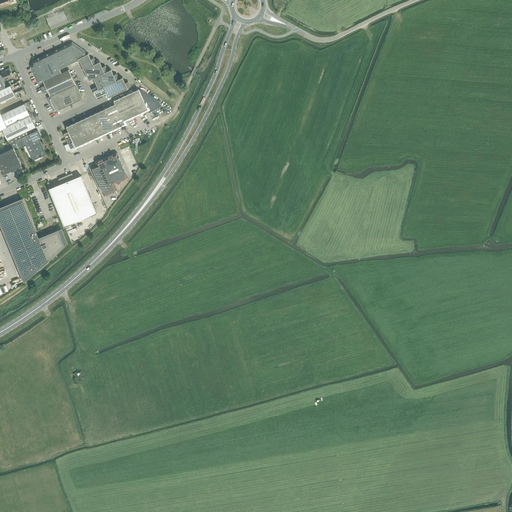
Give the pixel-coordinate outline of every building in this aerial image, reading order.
[(72,42),(69,43),(77,60),(78,59),(78,58),(86,54),(85,51),(72,42)] [(69,43),(61,47),(68,64),(77,60),(69,43)] [(61,47),(51,52),(59,68),(68,64),(61,47)] [(51,52),(42,56),(52,76),(61,72),(59,68),(51,52)] [(88,53),(86,54),(78,58),(78,59),(79,59),(81,63),(91,59),(90,59),(88,53)] [(38,83),(43,80),(44,80),(52,76),(42,56),(33,60),(31,66),(38,83)] [(93,57),(90,59),(91,59),(81,63),(83,69),(96,63),(93,57)] [(99,61),(96,63),(83,69),(88,80),(93,78),(93,77),(107,71),(105,65),(102,67),(99,61)] [(3,76),(4,80),(12,77),(10,73),(11,72),(10,68),(5,69),(6,71),(1,73),(3,76)] [(41,87),(42,90),(72,76),(68,69),(61,72),(52,76),(44,80),(43,80),(45,85),(41,87)] [(111,69),(107,71),(93,77),(93,78),(98,88),(102,86),(119,79),(118,78),(116,73),(113,74),(111,69)] [(0,74),(0,101),(15,95),(10,84),(6,86),(5,83),(0,74)] [(48,91),(50,95),(58,91),(75,83),(72,76),(42,90),(43,93),(48,91)] [(122,77),(118,78),(119,79),(102,86),(107,97),(130,87),(127,81),(125,82),(122,77)] [(62,99),(51,104),(54,111),(56,109),(57,110),(82,98),(75,83),(58,91),(62,99)] [(138,88),(113,100),(114,103),(115,103),(123,120),(147,109),(149,112),(156,108),(160,103),(140,89),(139,89),(138,88)] [(47,97),(51,104),(62,99),(58,91),(50,95),(50,96),(47,97)] [(24,103),(2,114),(7,125),(29,114),(31,113),(30,112),(28,112),(24,103)] [(114,103),(105,108),(114,128),(125,123),(123,120),(115,103),(114,103)] [(105,108),(95,112),(100,122),(105,133),(114,128),(105,108)] [(95,112),(85,117),(90,127),(100,122),(95,112)] [(7,126),(14,137),(15,140),(37,130),(35,127),(36,127),(29,114),(7,125),(7,126)] [(68,131),(63,134),(70,149),(95,137),(90,127),(85,117),(66,126),(68,131)] [(100,122),(90,127),(95,137),(105,133),(100,122)] [(37,130),(15,140),(19,148),(27,145),(33,159),(45,154),(38,139),(40,138),(37,130)] [(0,153),(0,165),(4,174),(21,165),(13,147),(0,153)] [(117,152),(103,158),(107,166),(120,160),(117,152)] [(107,166),(103,158),(95,162),(97,166),(92,169),(104,196),(117,190),(114,184),(110,175),(107,166)] [(124,169),(120,160),(107,166),(110,175),(124,169)] [(124,169),(110,175),(114,184),(128,178),(124,169)] [(49,189),(64,226),(97,213),(81,176),(74,179),(72,174),(59,179),(61,184),(49,189)] [(23,200),(0,208),(0,220),(7,237),(4,237),(6,241),(7,241),(24,282),(32,275),(39,269),(48,260),(58,251),(67,242),(62,228),(38,237),(23,200)]
